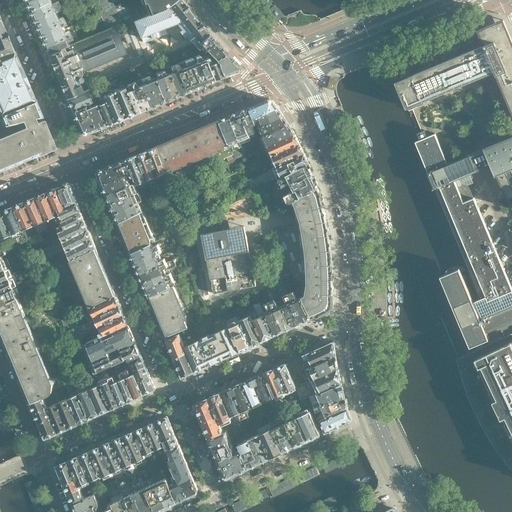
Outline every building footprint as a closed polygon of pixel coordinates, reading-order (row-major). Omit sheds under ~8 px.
[(28,9),(49,0),(28,0),(25,2),(28,9)] [(31,17),(58,5),(57,2),(52,4),(50,0),(49,0),(28,9),(31,17)] [(138,19),(134,10),(117,17),(110,0),(94,0),(106,27),(110,25),(111,27),(115,26),(116,28),(117,28),(133,21),(138,19)] [(197,22),(188,10),(188,9),(183,3),(180,0),(174,0),(165,7),(151,13),(138,19),(133,21),(140,37),(149,33),(151,38),(156,36),(154,31),(177,21),(183,29),(181,30),(185,35),(187,34),(196,44),(198,43),(208,34),(207,33),(203,28),(198,21),(197,22)] [(165,7),(174,0),(149,0),(144,2),(145,5),(148,4),(151,13),(165,7)] [(34,24),(57,14),(55,12),(60,10),(58,5),(31,17),(34,24)] [(282,15),(275,6),(270,11),(277,19),(282,15)] [(37,31),(64,20),(63,17),(58,18),(57,14),(34,24),(37,31)] [(511,288),(474,197),(463,202),(454,180),(492,164),(495,174),(505,170),(511,166),(511,40),(503,19),(477,30),(484,45),(397,81),(396,81),(406,107),(495,70),(496,73),(511,112),(511,136),(447,164),(443,153),(450,151),(445,141),(439,143),(435,133),(427,137),(424,130),(417,133),(420,139),(415,141),(428,172),(427,172),(434,188),(435,188),(471,273),(481,298),(473,301),(459,268),(440,275),(461,325),(458,326),(464,342),(467,340),(470,346),(489,338),(486,332),(511,321),(511,290),(511,291),(511,290),(511,288)] [(34,100),(0,20),(0,114),(1,114),(34,100)] [(40,39),(63,29),(61,26),(66,24),(64,20),(37,31),(40,39)] [(78,75),(128,54),(117,28),(116,28),(115,26),(111,27),(110,25),(106,27),(97,31),(99,35),(75,46),(73,41),(69,43),(71,48),(66,50),(64,45),(46,53),(47,54),(50,61),(49,61),(52,69),(53,68),(59,83),(58,83),(62,90),(65,97),(65,98),(66,97),(66,98),(82,91),(77,80),(80,79),(78,75)] [(43,46),(70,34),(69,31),(64,33),(63,29),(40,39),(43,46)] [(71,48),(69,43),(68,41),(72,39),(70,34),(43,46),(46,53),(64,45),(66,50),(71,48)] [(206,49),(215,41),(208,34),(198,43),(196,44),(198,47),(203,52),(206,49)] [(226,53),(215,41),(206,49),(215,59),(223,56),(226,53)] [(213,80),(205,59),(204,59),(202,59),(201,55),(203,54),(202,52),(194,55),(197,62),(193,63),(191,59),(188,60),(199,86),(213,80)] [(238,65),(226,53),(223,56),(215,59),(216,62),(222,76),(238,69),(238,65)] [(222,76),(216,62),(211,64),(209,57),(205,59),(213,80),(222,76)] [(184,92),(173,66),(171,59),(164,62),(168,73),(177,95),(184,92)] [(199,86),(188,60),(181,63),(191,89),(199,86)] [(191,89),(181,63),(173,66),(184,92),(191,89)] [(163,101),(153,79),(148,64),(140,67),(142,72),(144,77),(155,104),(163,101)] [(177,95),(168,73),(165,74),(163,70),(159,71),(170,98),(177,95)] [(155,104),(144,77),(142,72),(139,71),(134,73),(138,82),(139,85),(148,107),(155,104)] [(170,98),(159,71),(155,73),(157,78),(153,79),(163,101),(170,98)] [(334,88),(337,79),(336,78),(331,77),(328,87),(334,88)] [(124,117),(113,90),(111,85),(109,86),(106,81),(98,84),(102,94),(112,122),(124,117)] [(148,107),(139,85),(138,82),(135,84),(134,81),(126,85),(128,89),(125,90),(134,113),(148,107)] [(134,113),(125,90),(123,86),(113,90),(124,117),(134,113)] [(92,102),(89,94),(92,93),(90,88),(82,91),(66,98),(65,98),(71,110),(83,105),(88,103),(92,102)] [(112,122),(102,94),(98,96),(101,103),(97,104),(105,125),(112,122)] [(254,118),(278,108),(272,100),(269,99),(249,108),(254,118)] [(0,168),(53,146),(42,119),(40,115),(34,100),(1,114),(0,114),(0,168)] [(105,125),(97,104),(95,100),(92,102),(88,103),(83,105),(93,130),(105,125)] [(93,130),(83,105),(71,110),(80,132),(84,134),(93,130)] [(256,123),(254,118),(249,108),(240,111),(249,134),(256,131),(253,124),(256,123)] [(262,126),(284,116),(278,108),(254,118),(256,123),(260,121),(262,126)] [(250,136),(249,134),(240,111),(230,115),(240,140),(250,136)] [(240,140),(230,115),(220,120),(229,145),(240,140)] [(264,135),(290,125),(284,116),(262,126),(261,126),(264,135)] [(232,151),(229,145),(220,120),(158,146),(167,168),(172,167),(174,168),(174,169),(175,169),(176,171),(176,172),(176,173),(177,174),(178,174),(180,175),(181,175),(182,175),(183,175),(184,175),(233,154),(232,151)] [(268,144),(295,133),(290,125),(264,135),(256,139),(260,148),(268,144)] [(272,154),(300,143),(295,133),(268,144),(272,154)] [(277,165),(304,153),(300,143),(272,154),(277,165)] [(167,168),(158,146),(147,150),(157,175),(168,170),(167,168)] [(247,155),(246,153),(243,147),(232,151),(233,154),(235,159),(247,155)] [(157,175),(147,150),(137,155),(150,183),(150,185),(159,181),(157,175)] [(281,176),(309,163),(304,153),(277,165),(281,176)] [(150,183),(137,155),(126,159),(132,173),(137,184),(140,182),(142,186),(150,183)] [(132,173),(126,159),(116,163),(122,177),(127,175),(132,173)] [(122,177),(116,163),(106,168),(112,181),(122,177)] [(318,188),(314,181),(315,180),(311,172),(307,164),(309,163),(281,176),(281,177),(279,178),(278,180),(281,187),(290,183),(293,187),(291,188),(290,191),(290,192),(284,195),(287,202),(289,203),(289,202),(318,188)] [(112,181),(106,168),(97,172),(102,185),(112,181)] [(511,187),(511,184),(508,179),(505,170),(495,174),(501,188),(505,197),(501,199),(504,205),(510,203),(508,199),(511,197),(511,187)] [(107,195),(131,185),(127,175),(122,177),(112,181),(102,185),(107,195)] [(183,192),(179,183),(174,185),(177,194),(183,192)] [(77,202),(70,185),(66,184),(57,188),(65,208),(77,202)] [(110,204),(135,194),(131,185),(107,195),(110,204)] [(65,209),(65,208),(57,188),(47,192),(54,211),(57,209),(58,212),(65,209)] [(327,226),(325,215),(326,215),(326,214),(326,213),(326,212),(325,212),(325,211),(324,210),(321,196),(321,195),(321,194),(321,193),(320,192),(319,192),(318,188),(289,202),(290,203),(291,204),(293,205),(294,206),(297,213),(298,226),(288,228),(288,229),(280,233),(281,235),(273,240),(279,250),(279,251),(281,254),(331,250),(330,246),(331,245),(331,244),(331,243),(331,242),(330,241),(328,231),(329,230),(329,229),(329,228),(329,227),(328,227),(327,226)] [(54,211),(47,192),(36,197),(45,219),(56,215),(54,211)] [(114,213),(139,203),(135,194),(110,204),(114,213)] [(36,197),(24,202),(33,224),(45,219),(36,197)] [(33,224),(24,202),(13,206),(23,229),(33,224)] [(61,221),(81,211),(77,202),(65,208),(65,209),(58,212),(59,216),(56,217),(58,222),(61,221)] [(182,211),(178,202),(173,205),(177,214),(182,211)] [(118,222),(142,211),(139,203),(114,213),(118,222)] [(511,208),(510,203),(504,205),(503,206),(511,226),(511,208)] [(181,220),(199,211),(196,205),(182,211),(177,214),(181,220)] [(23,229),(13,206),(2,211),(12,233),(16,242),(26,237),(23,229)] [(12,233),(2,211),(0,211),(0,234),(1,238),(12,233)] [(60,231),(84,220),(81,211),(61,221),(63,225),(58,227),(60,231)] [(155,242),(143,212),(142,211),(118,222),(131,253),(152,243),(155,242)] [(55,245),(63,241),(88,229),(84,220),(60,231),(51,235),(55,245)] [(207,258),(214,293),(256,285),(249,250),(247,235),(245,225),(202,234),(204,244),(205,248),(207,258)] [(67,251),(92,239),(88,229),(63,241),(67,251)] [(71,260),(96,247),(92,239),(67,251),(71,260)] [(134,260),(160,248),(158,244),(153,247),(152,243),(131,253),(134,260)] [(96,247),(71,260),(81,284),(106,271),(96,247)] [(137,267),(159,257),(157,254),(161,252),(160,248),(134,260),(137,267)] [(332,268),(331,258),(332,258),(332,257),(332,256),(332,255),(332,254),(331,254),(331,253),(331,250),(281,254),(283,258),(287,263),(289,266),(290,267),(291,270),(297,280),(302,280),(332,279),(332,273),(333,273),(333,272),(333,271),(333,270),(333,269),(332,269),(332,268)] [(140,275),(165,263),(164,258),(160,260),(159,257),(137,267),(140,275)] [(50,269),(47,262),(40,265),(43,272),(50,269)] [(143,282),(165,272),(163,268),(167,267),(165,263),(140,275),(143,282)] [(0,282),(9,278),(5,269),(0,271),(0,282)] [(116,295),(106,271),(81,284),(90,306),(91,306),(116,295)] [(146,289),(172,277),(170,273),(166,275),(165,272),(143,282),(146,289)] [(171,287),(170,283),(174,281),(172,277),(146,289),(149,296),(171,287)] [(0,293),(13,287),(9,278),(0,282),(0,293)] [(332,301),(332,289),(333,289),(333,288),(334,287),(334,286),(333,285),(332,284),(332,279),(302,280),(303,281),(303,282),(303,283),(304,284),(304,285),(306,293),(305,295),(302,297),(312,318),(315,316),(316,316),(317,316),(318,316),(319,316),(319,315),(320,314),(325,312),(325,313),(326,313),(329,311),(330,311),(331,310),(332,309),(333,308),(333,307),(333,306),(334,305),(334,301),(333,301),(332,301)] [(0,305),(17,297),(22,295),(18,285),(13,287),(0,293),(0,305)] [(174,285),(171,287),(149,296),(166,336),(188,327),(185,319),(187,318),(174,285)] [(311,318),(301,297),(297,299),(294,293),(289,295),(301,323),(311,318)] [(95,317),(120,305),(116,295),(91,306),(90,307),(95,317)] [(301,323),(289,295),(285,297),(288,304),(283,306),(293,327),(301,323)] [(51,377),(34,338),(28,322),(29,321),(29,320),(30,320),(30,319),(29,319),(29,318),(29,317),(28,317),(28,316),(27,316),(26,316),(25,317),(21,307),(22,307),(17,297),(0,305),(0,328),(31,402),(42,397),(53,393),(53,392),(54,383),(55,383),(56,382),(56,381),(56,380),(56,379),(56,378),(55,377),(54,377),(51,377)] [(274,335),(265,315),(259,318),(253,307),(251,308),(247,299),(244,301),(250,316),(262,340),(274,335)] [(293,327),(283,306),(279,308),(276,301),(271,303),(284,331),(293,327)] [(284,331),(271,303),(265,305),(269,312),(265,314),(265,315),(274,335),(284,331)] [(102,325),(124,314),(120,305),(95,317),(96,321),(93,323),(91,319),(66,331),(70,340),(80,335),(95,328),(95,326),(97,324),(98,327),(102,325)] [(239,351),(229,328),(222,313),(179,332),(180,334),(188,352),(196,370),(239,351)] [(113,331),(128,324),(124,314),(102,325),(103,329),(85,338),(87,344),(102,337),(113,331)] [(262,340),(250,316),(239,321),(240,324),(250,346),(262,340)] [(121,349),(136,343),(128,324),(113,331),(114,335),(104,340),(102,337),(87,344),(95,362),(109,355),(108,351),(120,346),(121,349)] [(250,346),(240,324),(229,328),(239,351),(250,346)] [(188,352),(180,334),(167,339),(175,358),(188,352)] [(83,344),(80,335),(70,340),(73,349),(83,344)] [(511,340),(510,342),(475,358),(457,367),(458,370),(459,373),(460,376),(461,379),(462,382),(463,385),(464,388),(465,392),(466,395),(467,398),(469,401),(470,404),(471,407),(473,410),(474,413),(475,416),(477,419),(478,421),(480,424),(481,427),(483,430),(484,433),(486,436),(488,439),(489,441),(491,444),(493,447),(495,450),(497,452),(498,455),(500,458),(502,460),(504,463),(506,465),(508,468),(510,470),(511,472),(511,340)] [(312,365),(336,354),(334,343),(334,341),(332,341),(304,354),(285,363),(291,375),(305,368),(312,365)] [(129,360),(141,355),(136,343),(121,349),(123,354),(111,360),(109,355),(95,362),(99,371),(128,359),(129,360)] [(196,370),(188,352),(175,358),(183,376),(196,370)] [(338,367),(336,354),(312,365),(305,368),(306,372),(309,370),(313,379),(338,367)] [(145,365),(141,355),(129,360),(133,370),(145,365)] [(144,394),(138,381),(128,359),(120,362),(124,372),(135,398),(144,394)] [(297,387),(291,375),(285,363),(274,368),(285,392),(287,391),(290,397),(288,398),(291,404),(303,398),(297,387)] [(150,375),(145,365),(133,370),(138,381),(150,375)] [(341,381),(338,367),(313,379),(310,381),(316,392),(319,391),(341,381)] [(285,392),(274,368),(263,373),(274,397),(285,392)] [(135,398),(124,372),(121,374),(123,378),(119,380),(129,401),(135,398)] [(274,397),(263,373),(252,378),(266,409),(269,414),(279,409),(274,397)] [(155,389),(150,375),(138,381),(144,394),(155,389)] [(129,401),(119,380),(116,382),(114,377),(109,379),(110,380),(121,404),(129,401)] [(266,409),(252,378),(241,382),(252,406),(258,404),(261,411),(266,409)] [(121,404),(110,380),(100,385),(111,409),(121,404)] [(76,389),(87,384),(85,381),(74,386),(76,389)] [(314,407),(344,394),(341,381),(319,391),(316,392),(315,393),(319,400),(312,403),(314,407)] [(252,406),(241,382),(231,387),(244,419),(250,416),(246,409),(252,406)] [(111,409),(100,385),(89,390),(100,414),(111,409)] [(305,397),(300,385),(297,387),(303,398),(305,397)] [(244,419),(231,387),(220,392),(232,419),(236,429),(242,426),(240,421),(244,419)] [(100,414),(89,390),(78,395),(89,418),(100,414)] [(232,419),(220,392),(208,397),(216,415),(220,425),(232,419)] [(347,406),(346,401),(344,394),(314,407),(313,408),(314,412),(322,409),(326,416),(347,406)] [(89,418),(78,395),(68,400),(78,423),(89,418)] [(46,407),(43,399),(42,397),(31,402),(35,412),(46,407)] [(216,415),(208,397),(194,404),(202,421),(216,415)] [(78,423),(68,400),(47,409),(51,417),(58,432),(78,423)] [(0,429),(2,434),(3,434),(4,434),(5,435),(6,434),(7,434),(8,434),(8,433),(9,432),(10,431),(10,430),(0,406),(0,429)] [(349,421),(351,417),(347,406),(326,416),(319,419),(325,432),(349,421)] [(51,417),(47,409),(46,407),(35,412),(39,422),(39,423),(51,417)] [(308,440),(296,416),(294,410),(281,417),(283,422),(295,446),(296,446),(296,445),(299,444),(303,442),(304,442),(304,441),(307,440),(308,440)] [(320,434),(314,421),(309,410),(296,416),(308,440),(308,439),(312,438),(316,436),(319,434),(320,434)] [(223,431),(220,425),(216,415),(202,421),(209,439),(223,433),(223,431)] [(175,434),(167,417),(167,416),(166,416),(154,422),(162,440),(175,434)] [(58,432),(51,417),(39,423),(45,437),(46,437),(58,432)] [(162,440),(154,422),(144,426),(154,449),(164,445),(162,440)] [(295,446),(283,422),(271,428),(282,452),(283,452),(283,451),(287,450),(291,448),(294,446),(295,446)] [(154,449),(144,426),(134,431),(144,454),(154,449)] [(282,452),(271,428),(270,427),(258,433),(270,458),(282,452)] [(229,441),(226,433),(225,430),(223,431),(223,433),(209,439),(213,448),(229,441)] [(144,454),(134,431),(123,435),(135,461),(145,456),(144,454)] [(270,458),(258,433),(247,438),(259,463),(260,462),(262,461),(263,461),(266,460),(266,459),(269,458),(270,458)] [(179,444),(175,434),(162,440),(164,445),(166,450),(179,444)] [(135,461),(123,435),(112,441),(123,466),(135,461)] [(259,463),(247,438),(236,444),(239,450),(248,468),(249,468),(249,467),(252,466),(255,465),(255,464),(258,463),(259,463)] [(123,466),(112,441),(101,445),(101,446),(113,471),(123,466)] [(234,452),(229,441),(213,448),(218,460),(229,455),(234,452)] [(183,454),(179,444),(166,450),(170,459),(183,454)] [(113,471),(101,446),(91,450),(101,475),(102,476),(113,471)] [(101,475),(91,450),(79,455),(90,480),(101,475)] [(239,450),(234,452),(229,455),(237,473),(241,471),(244,470),(248,468),(239,450)] [(188,465),(183,454),(170,459),(160,464),(165,475),(173,471),(173,472),(188,465)] [(90,480),(79,455),(68,460),(76,478),(79,485),(90,480)] [(237,473),(229,455),(218,460),(225,476),(228,477),(237,473)] [(322,466),(326,474),(344,465),(348,459),(340,457),(322,466)] [(76,478),(68,460),(58,465),(57,465),(57,466),(64,483),(76,478)] [(192,476),(188,465),(173,472),(177,481),(178,482),(181,481),(192,476)] [(324,474),(320,466),(297,476),(301,484),(324,474)] [(268,488),(273,498),(299,486),(294,475),(268,488)] [(198,489),(192,476),(181,481),(188,496),(197,492),(198,489)] [(177,501),(169,483),(166,477),(155,483),(166,506),(177,501)] [(80,488),(79,485),(76,478),(64,483),(68,493),(69,493),(80,488)] [(154,511),(155,511),(144,488),(139,478),(118,487),(118,488),(129,511),(154,511)] [(25,484),(36,511),(46,511),(34,481),(25,484)] [(188,496),(181,481),(178,482),(177,481),(174,483),(173,481),(169,483),(177,501),(188,496)] [(360,482),(338,495),(342,503),(364,491),(365,490),(365,489),(365,488),(365,487),(365,486),(365,485),(364,484),(363,483),(362,483),(361,482),(360,482)] [(166,506),(155,483),(144,488),(155,511),(166,506)] [(85,498),(80,488),(69,493),(73,503),(85,498)] [(129,511),(118,488),(107,493),(112,503),(116,511),(129,511)] [(231,505),(234,511),(236,511),(269,497),(265,489),(231,505)] [(76,511),(97,503),(94,494),(85,498),(73,503),(76,511)] [(326,511),(340,506),(336,498),(308,511),(326,511)] [(94,511),(94,509),(97,507),(97,503),(76,511),(94,511)] [(116,511),(112,503),(101,508),(102,511),(116,511)]
